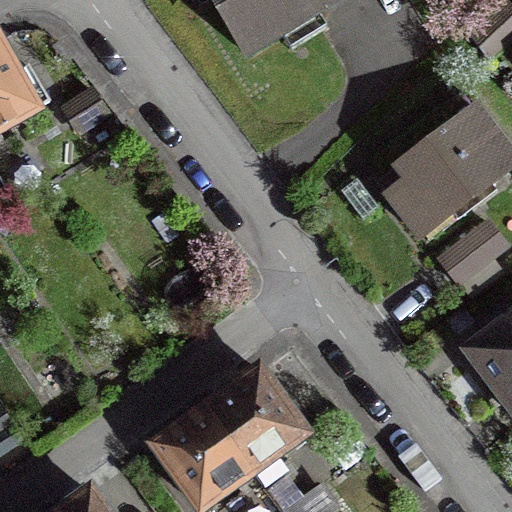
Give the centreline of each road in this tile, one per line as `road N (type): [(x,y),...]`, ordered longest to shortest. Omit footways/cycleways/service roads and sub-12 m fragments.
road 1 (residential): [(305,288),(2,511)]
road 2 (residential): [(97,0),(305,288)]
road 3 (residential): [(305,288),(485,511)]
